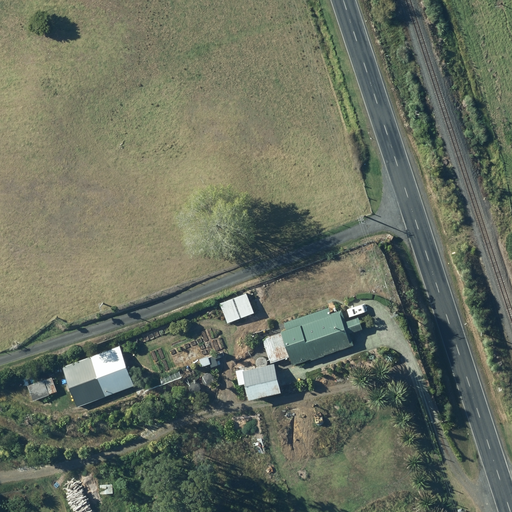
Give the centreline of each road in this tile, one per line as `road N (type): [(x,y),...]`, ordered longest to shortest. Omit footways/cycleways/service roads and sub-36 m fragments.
road 1 (primary): [(510,511),(344,0)]
road 2 (track): [(413,211),(0,353)]
